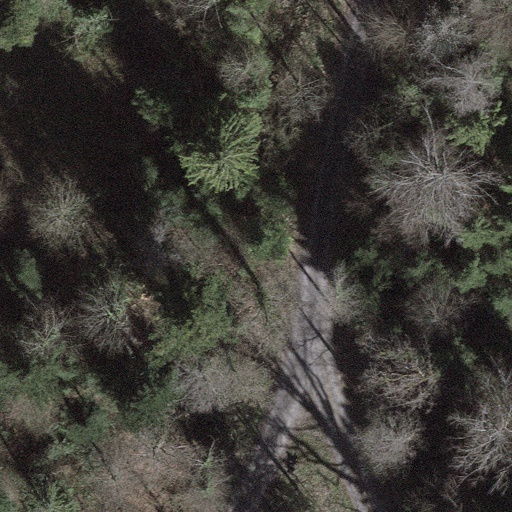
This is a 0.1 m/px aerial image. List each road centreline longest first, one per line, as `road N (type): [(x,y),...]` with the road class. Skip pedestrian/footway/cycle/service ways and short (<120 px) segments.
road 1 (track): [(344,0),(318,200),(324,346)]
road 2 (track): [(324,346),(241,511)]
road 3 (track): [(374,511),(324,346)]
